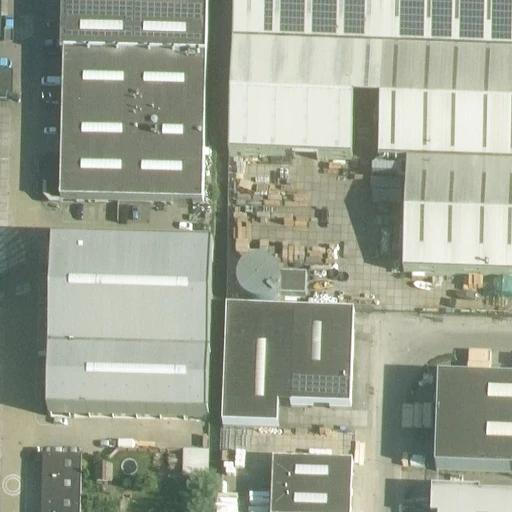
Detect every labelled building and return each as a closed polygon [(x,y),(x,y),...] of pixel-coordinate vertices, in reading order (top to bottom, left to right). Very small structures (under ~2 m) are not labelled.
[(61,0),(60,56),(64,56),(61,159),(46,158),(45,197),(51,203),(203,207),(206,59),(208,0),(61,0)] [(511,0),(234,0),(228,157),(351,161),(354,92),(381,93),(378,162),(407,163),(403,275),(511,278),(511,0)] [(7,75),(0,74),(0,99),(11,99),(11,75),(7,75)] [(398,173),(379,172),(379,180),(398,180),(398,173)] [(50,353),(49,415),(88,416),(207,419),(208,419),(211,293),(211,259),(212,250),(211,250),(209,250),(53,246),(53,267),(62,267),(62,292),(61,353),(50,353)] [(264,263),(258,263),(250,264),(245,268),(241,273),(237,279),(236,286),(238,293),(240,299),(245,304),(251,307),(255,309),(262,309),(267,308),(273,306),(277,302),(280,298),(305,298),(306,276),(281,275),(277,270),(272,266),(264,263)] [(354,315),(226,311),(222,428),(278,430),(279,409),(351,411),(354,315)] [(511,382),(438,380),(435,472),(511,474),(511,382)] [(183,453),(159,453),(158,478),(182,479),(183,453)] [(42,478),(81,479),(81,459),(43,458),(42,478)] [(350,511),(353,465),(273,462),(270,511),(350,511)] [(79,511),(81,479),(42,478),(41,511),(79,511)] [(480,494),(431,493),(430,511),(511,511),(511,498),(480,498),(480,494)]
